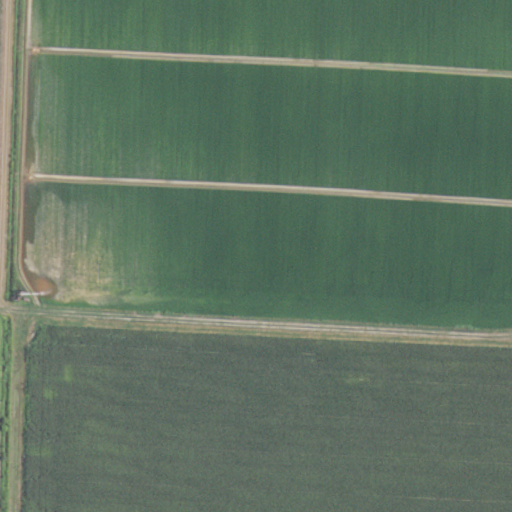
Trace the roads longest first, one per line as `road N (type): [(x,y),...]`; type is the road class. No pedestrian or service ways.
road 1 (residential): [(0,234),(6,0)]
road 2 (residential): [(0,305),(17,307),(11,511)]
